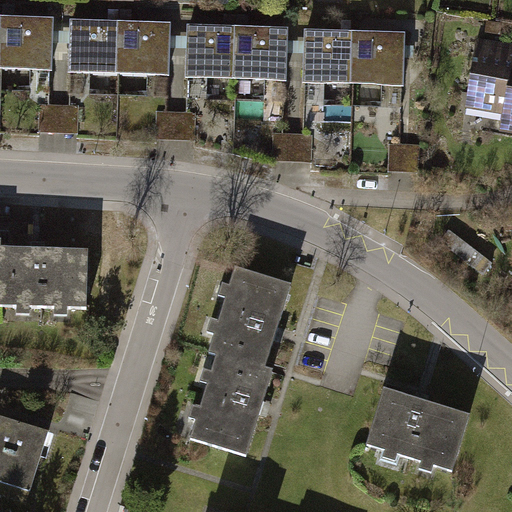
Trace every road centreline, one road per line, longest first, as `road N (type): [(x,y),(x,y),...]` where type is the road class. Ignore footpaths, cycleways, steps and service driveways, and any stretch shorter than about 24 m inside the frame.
road 1 (residential): [(192,191),(272,209),(362,251),(431,296),(511,369)]
road 2 (residential): [(95,511),(192,191)]
road 3 (residential): [(0,175),(192,191)]
